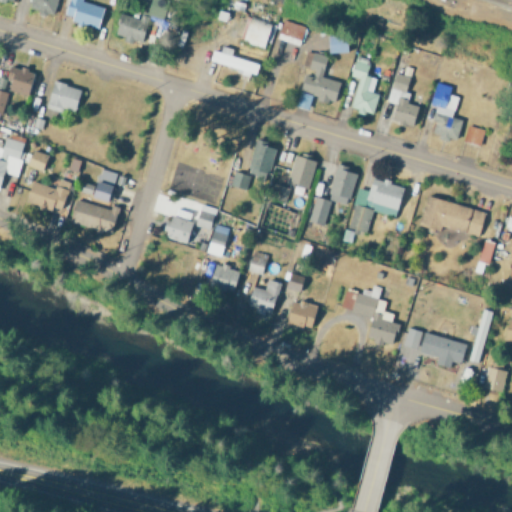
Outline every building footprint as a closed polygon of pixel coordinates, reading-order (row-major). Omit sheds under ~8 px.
[(53,14),(55,0),(28,0),(27,6),(37,8),(37,11),(53,14)] [(99,26),(104,6),(83,1),(82,0),(67,0),(64,18),(99,26)] [(119,12),(113,33),(123,36),(122,39),(141,44),(148,17),(162,21),(167,0),(148,0),(146,12),(140,10),(138,17),(119,12)] [(272,22),(249,17),(243,42),(267,47),(272,22)] [(299,43),(303,24),(281,19),(277,38),(299,43)] [(346,33),(327,34),(327,51),(347,50),(346,33)] [(243,68),(242,72),(256,74),(259,61),(231,55),(232,47),(221,45),(220,50),(212,49),(209,61),(243,68)] [(339,80),(321,76),(326,54),(312,51),(307,71),(303,70),(298,91),(334,100),(339,80)] [(377,92),(371,91),(375,77),(364,74),(369,58),(355,54),(349,75),(357,77),(350,108),(372,113),(377,92)] [(6,78),(9,78),(7,91),(30,93),(33,69),(7,66),(6,78)] [(385,100),(394,103),(390,120),(412,125),(418,104),(406,101),(409,92),(404,90),(408,76),(393,71),(385,100)] [(62,106),(74,110),(81,87),(52,79),(45,107),(60,111),(62,106)] [(460,118),(451,116),(457,95),(448,93),(450,85),(435,81),(429,103),(435,105),(431,118),(434,119),(430,133),(455,140),(460,118)] [(295,105),(309,108),(311,93),(298,90),(295,105)] [(479,144),(483,128),(465,124),(462,141),(479,144)] [(0,181),(3,172),(15,175),(24,141),(4,136),(1,147),(0,146),(0,181)] [(269,172),(275,144),(253,140),(248,167),(269,172)] [(48,154),(32,148),(26,164),(42,170),(48,154)] [(307,187),(316,160),(294,153),(285,181),(307,187)] [(355,171),(343,168),(344,164),(334,162),(328,192),(349,197),(355,171)] [(93,197),(110,200),(115,171),(98,168),(93,197)] [(229,183),(244,187),(247,173),(232,169),(229,183)] [(357,186),(345,228),(363,233),(370,209),(395,216),(404,185),(371,176),(367,189),(357,186)] [(24,199),(59,212),(70,182),(58,177),(54,187),(32,179),(24,199)] [(288,187),(272,181),(268,196),(284,201),(288,187)] [(484,210),(425,194),(417,223),(441,230),(442,225),(477,235),(484,210)] [(323,223),(329,199),(314,195),(307,219),(323,223)] [(113,231),(118,206),(110,204),(109,207),(74,199),(69,221),(113,231)] [(214,207),(199,204),(194,224),(209,228),(214,207)] [(165,238),(188,241),(191,219),(169,215),(165,238)] [(206,253),(221,255),(226,226),(211,223),(206,253)] [(487,262),(494,241),(484,238),(478,259),(487,262)] [(231,292),(241,262),(231,259),(229,265),(216,260),(208,284),(231,292)] [(264,288),(251,285),(247,303),(256,305),(255,310),(272,314),(280,281),(266,278),(264,288)] [(370,315),(364,338),(381,342),(382,341),(391,343),(397,323),(390,321),(392,312),(383,310),(385,300),(377,298),(380,286),(371,284),(369,289),(361,287),(360,292),(345,288),(340,307),(370,315)] [(311,328),(319,302),(294,294),(285,320),(311,328)] [(490,310),(480,307),(466,359),(476,362),(490,310)] [(465,342),(405,326),(400,345),(435,355),(433,363),(449,367),(451,360),(460,362),(465,342)] [(499,391),(505,370),(486,365),(480,386),(499,391)]
